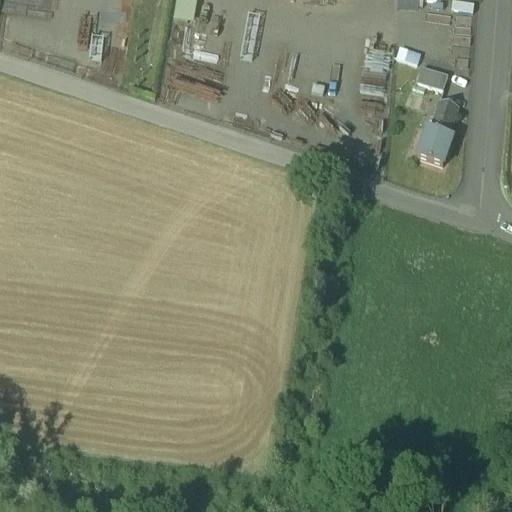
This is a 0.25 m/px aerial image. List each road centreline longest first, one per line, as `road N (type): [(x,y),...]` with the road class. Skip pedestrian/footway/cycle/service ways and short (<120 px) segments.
road 1 (track): [(481,230),(0,72)]
road 2 (residential): [(500,0),(481,230),(511,240)]
